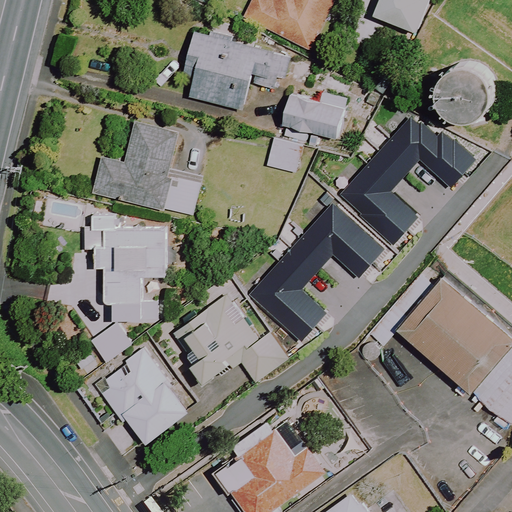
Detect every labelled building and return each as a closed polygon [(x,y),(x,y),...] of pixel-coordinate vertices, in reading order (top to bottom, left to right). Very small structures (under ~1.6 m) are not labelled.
[(336,0),(274,0),(274,1),(272,0),(254,0),(246,18),(311,51),(336,0)] [(380,0),(375,16),(419,32),(431,0),(380,0)] [(215,36),(193,30),(182,73),(196,77),(191,95),(251,111),(258,85),(281,91),(290,56),(228,40),(215,36)] [(471,62),(466,63),(461,64),(456,66),(452,68),(448,72),(445,76),(443,80),(442,85),(441,90),(441,95),(442,100),(444,105),(447,109),(450,112),(454,115),(459,118),(464,119),(469,120),(474,120),(478,118),(483,116),(487,114),(491,110),(494,106),(496,102),(498,97),(498,92),(498,87),(497,82),(495,78),(492,73),(489,70),(485,67),(480,64),(476,63),(471,62)] [(348,98),(323,94),(322,99),(291,94),(285,125),(341,135),(348,98)] [(180,131),(135,121),(126,162),(100,157),(92,194),(194,216),(201,183),(183,179),(185,171),(172,168),(180,131)] [(298,146),(274,140),(268,166),(292,172),(298,146)] [(386,228),(357,205),(334,233),(302,212),(250,295),(294,322),(323,275),(346,295),(373,264),(365,257),(386,228)] [(118,228),(118,215),(96,215),(95,267),(106,267),(106,302),(144,302),(145,276),(168,277),(169,229),(118,228)] [(511,328),(455,280),(412,330),(511,415),(511,328)] [(260,339),(230,293),(173,330),(206,381),(241,358),(256,382),(284,364),(265,335),(260,339)] [(119,322),(88,344),(104,366),(135,344),(119,322)] [(383,348),(368,341),(360,355),(375,363),(383,348)] [(166,376),(145,349),(98,385),(124,420),(129,416),(149,443),(190,412),(164,378),(166,376)] [(274,411),(207,457),(244,510),(310,463),(274,411)] [(368,511),(354,492),(326,511),(368,511)]
